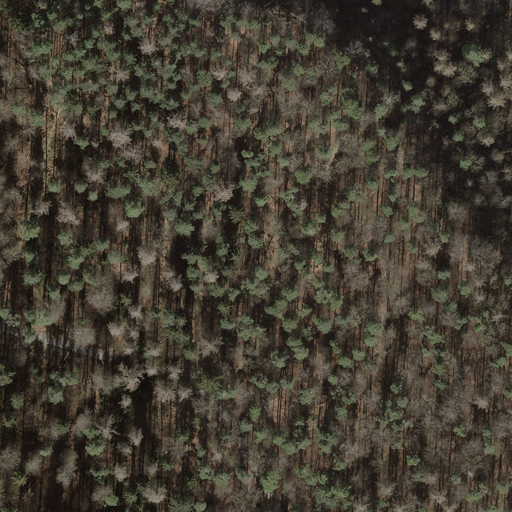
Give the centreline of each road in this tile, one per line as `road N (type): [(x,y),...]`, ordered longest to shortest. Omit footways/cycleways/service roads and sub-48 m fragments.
road 1 (track): [(319,511),(382,332),(376,288),(334,210),(288,163)]
road 2 (track): [(0,323),(193,380),(222,409),(280,511)]
